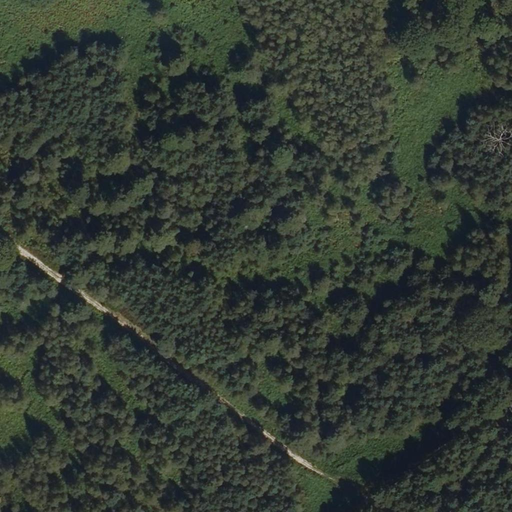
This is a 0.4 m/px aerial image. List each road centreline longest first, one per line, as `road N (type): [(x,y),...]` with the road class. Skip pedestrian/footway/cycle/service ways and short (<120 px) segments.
road 1 (track): [(375,511),(0,241)]
road 2 (track): [(352,497),(511,399)]
road 3 (track): [(511,409),(444,511)]
